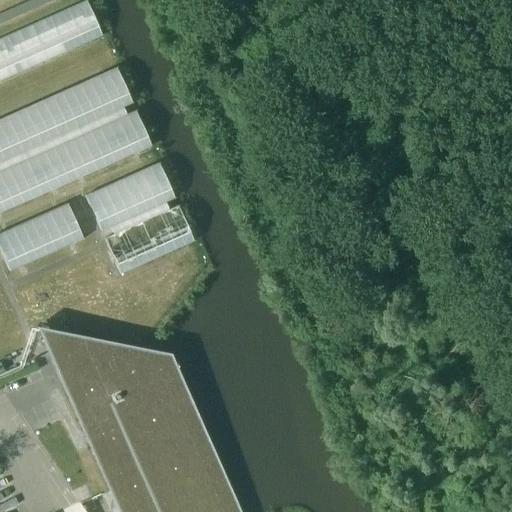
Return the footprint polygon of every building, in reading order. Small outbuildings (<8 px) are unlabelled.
[(24,0),(0,11),(0,23),(52,0),(24,0)] [(0,38),(0,80),(102,36),(86,1),(0,38)] [(116,68),(98,76),(0,120),(0,213),(151,146),(135,111),(126,115),(123,107),(132,103),(116,68)] [(104,239),(114,260),(120,274),(193,242),(178,206),(169,211),(165,202),(174,198),(159,164),(85,196),(101,231),(110,227),(114,235),(104,239)] [(67,204),(54,210),(0,234),(0,251),(9,272),(83,239),(67,204)] [(240,511),(170,355),(36,328),(117,511),(240,511)]
